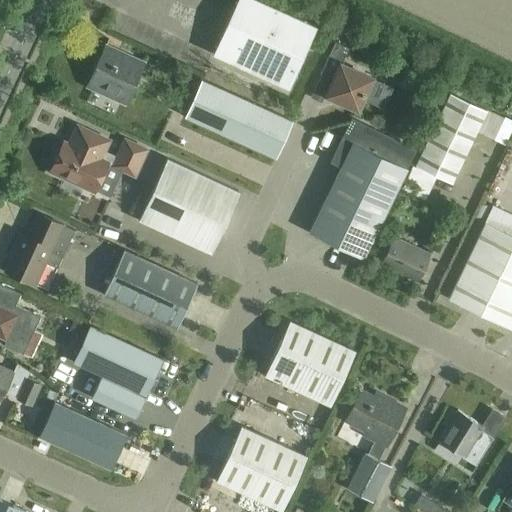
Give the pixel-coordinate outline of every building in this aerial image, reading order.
[(235,0),(212,53),(288,88),(316,26),(258,0),(235,0)] [(364,93),(370,95),(376,82),(370,79),(371,78),(341,64),(348,48),(335,42),(320,75),(332,80),(327,92),(335,96),(334,99),(357,109),(364,93)] [(130,81),(139,61),(109,48),(104,59),(100,57),(87,85),(121,100),(123,96),(127,98),(134,83),(130,81)] [(184,116),(275,157),(292,120),(200,79),(184,116)] [(415,165),(451,182),(486,109),(449,92),(415,165)] [(341,165),(309,232),(363,257),(406,168),(414,151),(355,122),(336,162),(341,165)] [(116,158),(103,152),(109,140),(77,125),(68,144),(63,142),(60,148),(55,150),(51,160),(52,165),(50,171),(94,191),(107,163),(134,175),(146,149),(125,139),(116,158)] [(138,220),(210,253),(239,191),(166,158),(138,220)] [(45,262),(57,268),(74,230),(37,213),(26,235),(19,232),(12,247),(14,248),(4,270),(35,285),(45,262)] [(448,298),(510,328),(511,323),(511,235),(485,222),(448,298)] [(380,263),(416,280),(429,254),(393,237),(380,263)] [(103,293),(176,327),(197,283),(123,249),(103,293)] [(24,340),(28,342),(40,316),(15,305),(20,293),(0,283),(0,338),(5,340),(3,344),(19,352),(24,340)] [(264,374),(329,405),(355,350),(289,320),(264,374)] [(72,361),(145,395),(162,358),(89,325),(72,361)] [(0,399),(12,374),(0,368),(0,399)] [(16,399),(30,406),(39,386),(25,379),(16,399)] [(387,398),(384,403),(360,390),(345,418),(366,429),(363,434),(375,440),(368,454),(365,452),(346,488),(372,501),(390,465),(377,459),(384,445),(386,445),(405,408),(387,398)] [(54,402),(39,436),(109,468),(111,469),(127,435),(54,402)] [(474,425),(476,421),(457,409),(455,413),(451,410),(443,424),(446,427),(438,440),(462,455),(461,456),(475,465),(493,437),(474,425)] [(215,480),(281,510),(306,455),(240,425),(215,480)] [(0,511),(25,511),(0,500),(0,511)]
